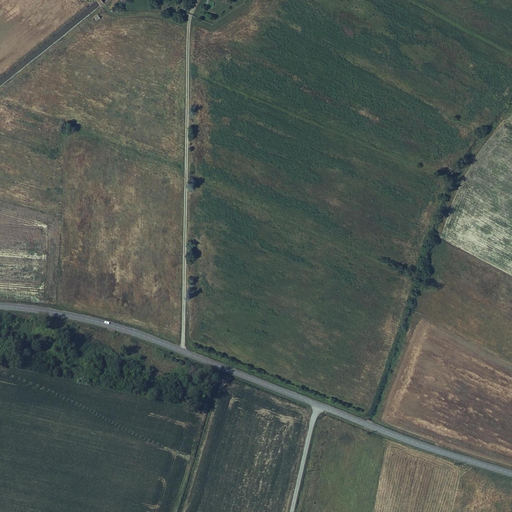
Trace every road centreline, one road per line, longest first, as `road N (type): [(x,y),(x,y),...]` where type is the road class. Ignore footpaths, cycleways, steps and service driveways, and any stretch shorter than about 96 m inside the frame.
road 1 (tertiary): [(0,306),(127,330),(319,404)]
road 2 (tertiary): [(319,404),(511,473)]
